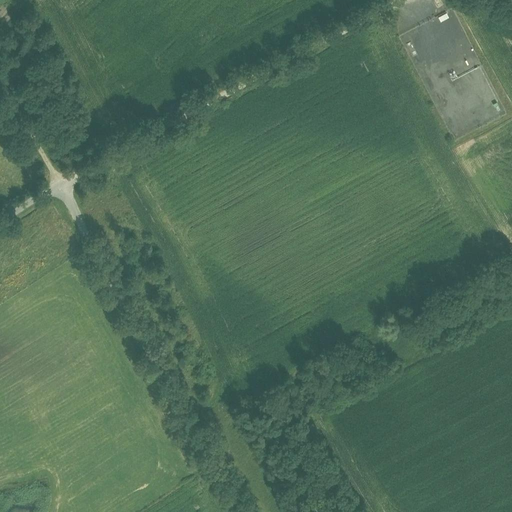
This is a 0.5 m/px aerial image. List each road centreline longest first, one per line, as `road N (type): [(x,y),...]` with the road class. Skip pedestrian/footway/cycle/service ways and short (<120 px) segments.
road 1 (unclassified): [(232,511),(57,183),(0,223)]
road 2 (track): [(57,183),(402,0)]
